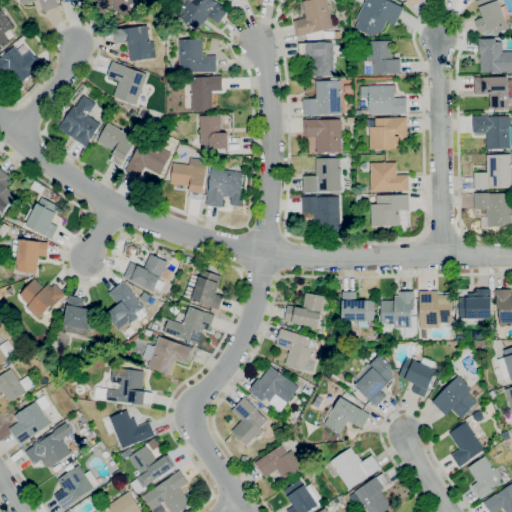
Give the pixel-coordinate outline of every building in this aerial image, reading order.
[(43,12),(39,0),(23,5),(21,0),(56,0),(59,7),(43,12)] [(142,0),(126,19),(114,8),(105,18),(93,8),(99,0),(142,0)] [(178,3),(178,0),(186,0),(185,6),(189,0),(214,0),(228,10),(218,24),(208,16),(197,30),(179,16),(178,17),(171,12),(178,3)] [(307,39),(306,35),(297,37),(293,20),(300,19),(297,3),(303,1),(303,2),(306,1),(305,0),(327,0),(333,28),(324,30),(325,38),(318,39),(312,39),(307,39)] [(377,35),(356,25),(358,20),(356,19),(362,7),(360,6),(362,0),(364,0),(365,1),(365,0),(390,0),(404,7),(395,25),(387,21),(381,33),(379,31),(377,35)] [(495,34),(493,29),(480,34),(475,20),(482,17),(476,0),(499,0),(502,7),(505,5),(510,18),(506,20),(510,29),(495,34)] [(130,61),(127,42),(116,44),(114,30),(147,25),(152,58),(130,61)] [(0,51),(0,26),(9,39),(0,45),(0,47),(2,50),(0,51)] [(511,71),(481,72),(480,53),(479,53),(479,41),(477,41),(477,38),(495,38),(495,36),(501,36),(501,42),(503,42),(503,51),(511,51),(511,71)] [(180,72),(179,39),(203,39),(203,56),(216,55),(217,71),(180,72)] [(365,73),(364,60),(367,60),(367,40),(392,40),(393,59),(400,59),(401,73),(365,73)] [(313,75),(312,55),(300,55),(299,43),(307,43),(307,42),(333,42),(334,75),(313,75)] [(20,84),(9,71),(3,76),(0,72),(0,57),(14,46),(36,71),(20,84)] [(136,105),(113,97),(119,81),(107,76),(113,61),(147,74),(136,105)] [(193,110),(192,77),(222,76),(223,90),(212,91),(213,110),(193,110)] [(490,108),(490,93),(483,93),(475,94),(474,77),(482,77),(508,76),(508,79),(511,79),(511,88),(508,88),(509,108),(490,108)] [(329,115),(329,114),(316,115),(304,115),(303,99),(317,98),(316,81),(340,80),(341,115),(329,115)] [(369,114),(369,85),(395,85),(395,97),(407,97),(407,113),(369,114)] [(86,146),(73,138),(74,137),(70,135),(70,136),(58,128),(74,106),(76,107),(84,95),(96,103),(88,115),(101,124),(86,146)] [(210,149),(210,144),(200,145),(200,116),(220,115),(220,117),(221,117),(221,124),(220,124),(220,132),(227,132),(228,148),(210,149)] [(487,149),(486,132),(473,132),(473,116),(488,115),(488,116),(510,116),(510,125),(511,125),(511,146),(511,148),(487,149)] [(398,149),(370,149),(370,127),(367,127),(367,119),(375,119),(375,117),(407,117),(408,140),(398,140),(398,149)] [(317,152),(317,135),(304,136),(304,119),(307,119),(341,118),(342,152),(317,152)] [(120,167),(110,161),(115,152),(97,142),(108,122),(129,134),(133,126),(141,130),(124,161),(120,167)] [(161,174),(146,167),(139,179),(125,171),(139,144),(147,148),(151,141),(172,153),(161,174)] [(475,189),(474,172),(487,172),(487,154),(511,154),(511,187),(489,188),(489,189),(475,189)] [(303,192),(303,176),(316,175),(316,158),(347,157),(347,168),(340,168),(341,191),(303,192)] [(201,200),(189,198),(191,186),(171,183),(174,162),(206,167),(201,200)] [(371,191),(370,162),(396,162),(397,174),(408,174),(409,190),(371,191)] [(2,212),(1,211),(0,211),(0,167),(10,176),(7,180),(10,183),(7,187),(17,196),(2,212)] [(222,207),(206,205),(208,190),(209,190),(212,168),(244,172),(241,195),(243,196),(242,206),(230,204),(231,197),(224,196),(222,207)] [(511,226),(488,227),(488,218),(487,218),(487,209),(475,209),(475,193),(490,192),(490,193),(511,193),(511,226)] [(58,202),(52,199),(55,193),(60,196),(58,202)] [(371,226),(371,204),(377,204),(377,195),(409,194),(409,210),(399,210),(400,226),(371,226)] [(316,230),(316,221),(314,222),(314,212),(302,213),(302,196),(317,196),(340,196),(340,229),(316,230)] [(52,238),(26,225),(37,203),(38,203),(42,197),(60,206),(51,223),(58,227),(52,238)] [(4,236),(0,233),(0,226),(3,222),(10,227),(4,236)] [(36,273),(17,271),(19,256),(11,255),(12,239),(19,240),(19,239),(48,242),(47,256),(38,255),(37,264),(38,264),(36,273)] [(161,291),(155,288),(154,291),(124,277),(130,262),(144,268),(150,254),(167,261),(159,280),(165,282),(161,291)] [(219,309),(211,307),(191,300),(192,299),(184,296),(192,274),(200,277),(202,269),(222,276),(216,293),(224,296),(219,309)] [(39,319),(26,307),(29,304),(19,295),(35,278),(45,287),(48,283),(52,287),(54,283),(66,293),(53,307),(51,306),(39,319)] [(119,330),(106,314),(118,304),(109,293),(124,281),(144,307),(142,309),(147,315),(139,321),(137,318),(130,324),(129,322),(119,330)] [(491,318),(459,319),(459,297),(477,297),(477,288),(491,288),(491,318)] [(511,325),(499,325),(499,314),(494,314),(493,309),(499,308),(499,307),(497,307),(497,295),(496,295),(496,289),(511,289),(511,325)] [(420,328),(419,290),(439,290),(439,295),(451,295),(452,322),(439,322),(439,328),(420,328)] [(368,327),(359,327),(359,321),(342,321),(342,291),(356,291),(356,299),(375,300),(374,320),(368,320),(368,327)] [(412,328),(395,328),(395,324),(386,324),(386,323),(381,323),(381,301),(394,301),(394,295),(399,295),(399,291),(414,291),(414,310),(412,310),(412,328)] [(324,328),(318,326),(318,327),(284,321),(288,305),(303,308),(306,292),(324,296),(321,313),(326,314),(324,328)] [(96,330),(89,329),(89,330),(63,324),(70,295),(85,298),(83,307),(93,310),(93,308),(101,310),(96,330)] [(197,344),(163,332),(168,318),(183,324),(189,306),(207,312),(215,315),(210,330),(203,328),(197,344)] [(305,371),(285,364),(289,350),(275,345),(280,328),(313,338),(310,348),(314,349),(312,355),(311,354),(311,357),(312,357),(311,360),(309,359),(305,371)] [(171,375),(148,367),(150,360),(143,357),(147,343),(155,346),(159,335),(194,348),(189,364),(177,359),(171,375)] [(0,365),(0,345),(8,340),(17,353),(8,359),(8,360),(0,365)] [(511,380),(511,381),(510,377),(504,379),(497,359),(505,357),(503,350),(511,347),(511,380)] [(376,406),(355,386),(358,382),(353,378),(367,363),(370,365),(380,354),(391,365),(393,377),(380,390),(382,392),(383,392),(386,395),(376,406)] [(424,397),(411,391),(415,383),(405,379),(405,378),(399,375),(407,357),(413,360),(414,360),(421,363),(423,357),(436,363),(433,369),(436,370),(424,397)] [(281,412),(268,403),(269,402),(265,398),(262,401),(249,391),(258,378),(260,380),(271,365),(299,387),(287,403),(288,403),(281,412)] [(151,405),(106,400),(107,389),(119,390),(120,383),(111,382),(113,367),(145,371),(142,391),(152,392),(151,405)] [(10,402),(6,396),(4,397),(1,392),(0,392),(0,375),(11,368),(20,381),(28,375),(35,385),(10,402)] [(461,418),(452,409),(446,415),(432,402),(458,375),(472,389),(468,393),(477,402),(461,418)] [(310,395),(303,391),(306,385),(313,389),(310,395)] [(511,418),(511,385),(503,388),(511,418)] [(22,446),(9,428),(18,422),(14,415),(36,401),(35,401),(44,394),(51,405),(43,410),(51,423),(26,440),(27,442),(22,446)] [(339,434),(324,424),(341,396),(370,414),(362,429),(348,420),(339,434)] [(250,447),(232,431),(242,420),(232,410),(244,397),(256,408),(256,409),(268,420),(261,427),(265,431),(250,447)] [(122,448),(115,431),(107,434),(102,421),(110,418),(109,417),(128,409),(131,419),(135,417),(138,426),(150,421),(155,435),(122,448)] [(70,422),(67,418),(78,410),(81,415),(70,422)] [(459,467),(451,455),(460,449),(449,433),(466,421),(485,449),(470,459),(470,460),(459,467)] [(50,468),(48,466),(46,467),(41,459),(34,464),(25,452),(33,446),(32,444),(45,435),(46,437),(56,431),(55,430),(66,422),(73,432),(62,439),(71,453),(50,468)] [(504,440),(501,433),(508,430),(511,437),(504,440)] [(286,482),(277,469),(265,477),(255,463),(282,444),(288,452),(291,450),(298,459),(295,460),(302,470),(286,482)] [(143,488),(136,478),(141,475),(129,457),(146,445),(157,461),(167,454),(175,466),(148,485),(143,488)] [(350,489),(331,461),(350,447),(355,455),(356,454),(362,462),(371,455),(380,468),(350,489)] [(125,457),(122,453),(128,449),(130,453),(125,457)] [(481,499),(472,485),(477,481),(468,467),(485,456),(501,480),(500,480),(502,483),(493,490),(481,499)] [(64,508),(54,495),(63,489),(57,479),(67,472),(64,468),(71,463),(75,468),(78,465),(94,487),(64,508)] [(178,511),(171,511),(161,496),(158,498),(161,504),(152,510),(142,496),(180,470),(188,482),(180,488),(182,490),(183,489),(185,492),(184,493),(191,504),(178,511)] [(383,511),(368,511),(363,505),(357,509),(349,496),(355,492),(354,491),(376,477),(383,473),(389,483),(384,487),(384,488),(380,490),(391,507),(383,511)] [(309,511),(288,511),(287,510),(295,505),(284,490),(300,479),(304,485),(304,484),(307,489),(313,485),(322,499),(317,502),(319,505),(309,511)] [(511,511),(505,511),(502,507),(495,511),(489,511),(483,502),(494,494),(495,495),(511,483),(511,511)] [(110,511),(106,506),(129,491),(130,492),(134,489),(138,495),(134,498),(143,511),(110,511)]
